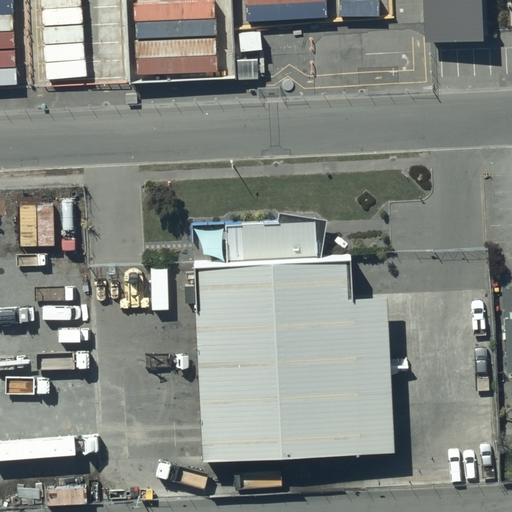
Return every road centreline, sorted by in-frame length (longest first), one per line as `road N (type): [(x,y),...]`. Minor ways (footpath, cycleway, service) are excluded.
road 1 (unclassified): [(511,112),(0,131)]
road 2 (unknown): [(447,114),(436,432)]
road 3 (unknown): [(0,450),(156,444)]
